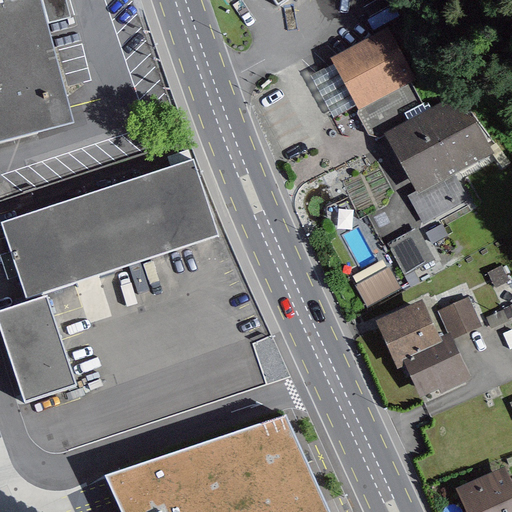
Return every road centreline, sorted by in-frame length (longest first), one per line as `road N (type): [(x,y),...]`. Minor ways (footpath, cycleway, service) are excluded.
road 1 (primary): [(180,0),(228,138),(334,380)]
road 2 (residential): [(0,394),(25,451),(42,465),(77,467),(334,380)]
road 3 (primary): [(334,380),(393,511)]
